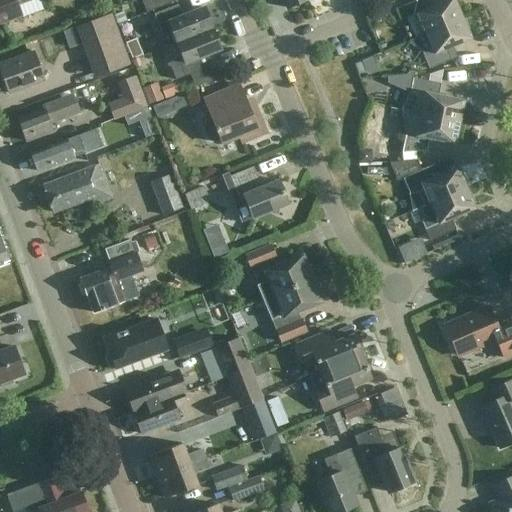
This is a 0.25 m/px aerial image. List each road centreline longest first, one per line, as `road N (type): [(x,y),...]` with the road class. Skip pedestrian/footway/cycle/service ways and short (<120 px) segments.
road 1 (residential): [(388,288),(338,217),(270,54),(258,54),(237,0)]
road 2 (tertiary): [(86,396),(0,160)]
road 3 (residential): [(446,511),(458,488),(454,457),(388,288)]
road 4 (residential): [(511,210),(484,150),(500,69),(511,48)]
road 5 (residential): [(388,288),(511,235)]
road 6 (tertiary): [(129,511),(86,396)]
